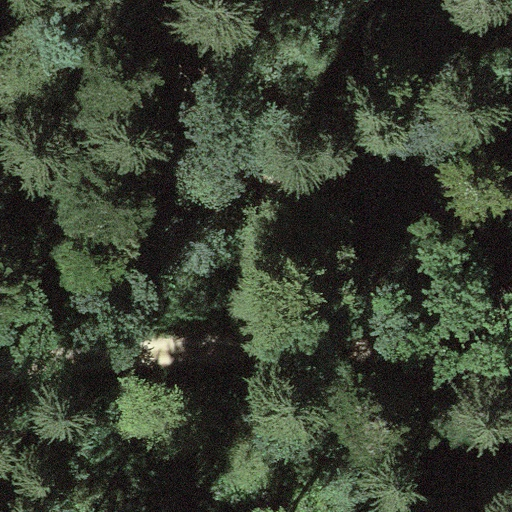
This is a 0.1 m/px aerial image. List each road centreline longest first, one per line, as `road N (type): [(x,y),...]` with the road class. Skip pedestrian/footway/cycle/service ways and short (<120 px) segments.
road 1 (track): [(511,353),(149,346),(0,367)]
road 2 (track): [(149,346),(237,285),(297,265),(481,269),(511,261)]
